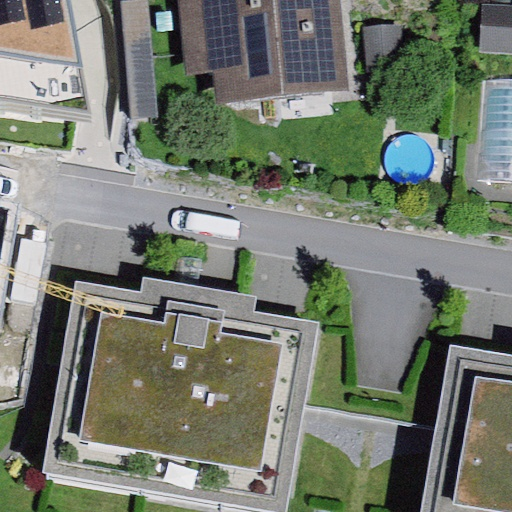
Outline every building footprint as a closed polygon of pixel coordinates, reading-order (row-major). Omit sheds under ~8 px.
[(79,0),(0,0),(0,127),(105,146),(79,0)] [(336,0),(180,0),(188,68),(212,65),(216,104),(346,90),(336,0)] [(511,7),(483,5),(480,54),(511,56),(511,7)] [(399,26),(368,27),(369,71),(400,70),(399,26)] [(112,289),(75,284),(47,481),(245,511),(289,511),(322,325),(262,318),(265,299),(213,291),(151,283),(149,295),(112,289)] [(511,511),(511,357),(452,349),(427,511),(511,511)]
